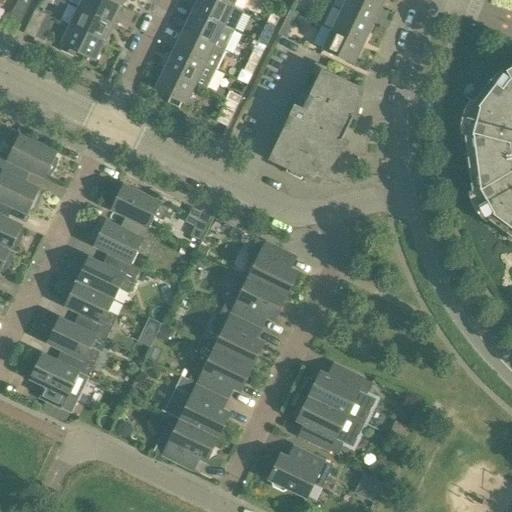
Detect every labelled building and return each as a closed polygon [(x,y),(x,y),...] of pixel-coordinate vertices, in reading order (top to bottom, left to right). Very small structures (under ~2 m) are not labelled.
[(20,25),(30,3),(25,0),(18,0),(9,20),(20,25)] [(113,24),(122,6),(110,0),(81,0),(78,7),(113,24)] [(197,0),(193,11),(223,26),(235,31),(244,12),(243,11),(233,6),(220,0),(197,0)] [(243,11),(248,0),(220,0),(233,6),(243,11)] [(372,26),(381,6),(368,0),(346,0),(342,11),(372,26)] [(104,42),(113,24),(78,7),(70,26),(104,42)] [(24,33),(35,39),(46,15),(35,9),(24,33)] [(278,34),(286,38),(298,14),(290,10),(278,34)] [(183,30),(225,51),(235,31),(223,26),(193,11),(183,30)] [(342,11),(332,30),(363,45),(372,26),(342,11)] [(271,14),(267,23),(275,26),(280,18),(271,14)] [(271,36),(275,26),(267,23),(258,42),(266,46),(271,36)] [(95,62),(104,42),(70,26),(60,45),(63,46),(60,51),(73,57),(75,52),(95,62)] [(183,30),(174,49),(216,70),(225,51),(183,30)] [(353,65),(363,45),(332,30),(322,50),(353,65)] [(174,49),(165,69),(196,84),(207,89),(216,70),(174,49)] [(253,53),(248,62),(256,66),(261,56),(253,53)] [(252,74),(256,66),(248,62),(244,71),(252,74)] [(288,125),(277,146),(274,147),(271,155),(273,156),(271,159),(318,182),(321,178),(324,179),(328,171),(327,169),(347,141),(342,139),(352,119),(356,120),(361,90),(353,86),(354,84),(346,81),(343,82),(323,72),(325,69),(316,65),(313,73),(321,76),(311,96),(303,92),(297,106),(294,105),(289,115),(298,120),(294,128),(288,125)] [(511,136),(511,133),(511,68),(506,72),(510,79),(502,89),(490,80),(473,103),(479,108),(472,134),(464,136),(472,191),(480,190),(494,213),(488,220),(511,238),(511,236),(511,136)] [(186,104),(196,84),(165,69),(155,90),(170,97),(168,102),(179,108),(181,102),(186,104)] [(230,92),(226,99),(238,104),(241,97),(230,92)] [(226,99),(215,121),(227,127),(238,104),(226,99)] [(14,146),(7,160),(23,168),(45,178),(47,174),(50,176),(55,168),(58,159),(55,158),(57,153),(10,131),(5,142),(14,146)] [(0,200),(6,204),(28,214),(30,210),(32,212),(38,204),(40,195),(38,194),(40,190),(18,179),(23,168),(7,160),(0,156),(0,200)] [(111,210),(132,220),(149,228),(155,214),(164,218),(169,207),(123,185),(121,189),(118,188),(113,195),(110,205),(113,206),(111,210)] [(0,245),(10,251),(12,247),(14,248),(20,241),(23,232),(20,230),(22,226),(0,216),(6,204),(0,200),(0,245)] [(190,236),(202,241),(213,217),(202,212),(190,236)] [(158,232),(149,228),(132,220),(127,231),(105,221),(103,225),(101,224),(95,232),(93,241),(95,242),(93,246),(115,256),(131,264),(132,264),(138,250),(147,254),(158,232)] [(248,279),(286,297),(298,272),(291,269),(297,258),(256,238),(246,260),(255,264),(248,279)] [(0,271),(1,271),(3,272),(9,264),(11,255),(9,254),(10,251),(0,245),(0,271)] [(78,279),(76,282),(114,300),(121,287),(129,291),(140,268),(132,264),(131,264),(115,256),(109,268),(88,258),(86,262),(83,261),(78,268),(75,277),(78,279)] [(222,310),(250,323),(263,329),(268,318),(274,321),(286,297),(248,279),(241,292),(233,288),(222,310)] [(80,329),(97,336),(97,337),(105,341),(116,318),(107,314),(114,300),(76,282),(74,285),(72,284),(66,292),(64,301),(66,302),(64,306),(86,317),(80,329)] [(257,340),(263,329),(250,323),(222,310),(212,331),(221,335),(214,349),(252,367),(264,343),(257,340)] [(63,365),(79,372),(79,373),(88,377),(99,355),(90,350),(97,337),(97,336),(80,329),(59,318),(57,322),(54,321),(49,329),(46,338),(49,339),(47,343),(68,353),(63,365)] [(171,331),(163,327),(158,337),(166,342),(171,331)] [(240,391),(252,367),(214,349),(207,363),(199,359),(188,380),(216,394),(228,399),(234,388),(240,391)] [(88,377),(79,373),(79,372),(63,365),(41,354),(39,358),(37,357),(33,361),(32,363),(31,366),(30,368),(29,371),(29,374),(31,375),(29,379),(46,387),(40,398),(71,413),(81,391),(88,377)] [(320,372),(309,396),(346,415),(355,419),(364,423),(375,400),(367,396),(373,383),(345,370),(332,364),(327,375),(320,372)] [(228,399),(216,394),(188,380),(180,376),(175,388),(163,411),(180,420),(218,438),(230,414),(223,410),(228,399)] [(309,396),(297,421),(303,424),(298,436),(310,441),(338,455),(344,443),(352,447),(364,423),(355,419),(346,415),(309,396)] [(164,429),(154,451),(194,470),(199,459),(206,462),(218,438),(180,420),(173,433),(164,429)] [(130,425),(125,423),(120,425),(117,430),(119,434),(124,437),(129,436),(131,430),(130,425)] [(287,489),(307,498),(314,483),(322,487),(333,466),(293,447),(288,458),(280,455),(268,480),(272,481),(271,483),(273,487),(283,492),(286,490),(287,489)] [(369,468),(375,477),(387,470),(381,461),(369,468)] [(369,489),(365,497),(374,501),(382,484),(365,476),(361,485),(369,489)]
